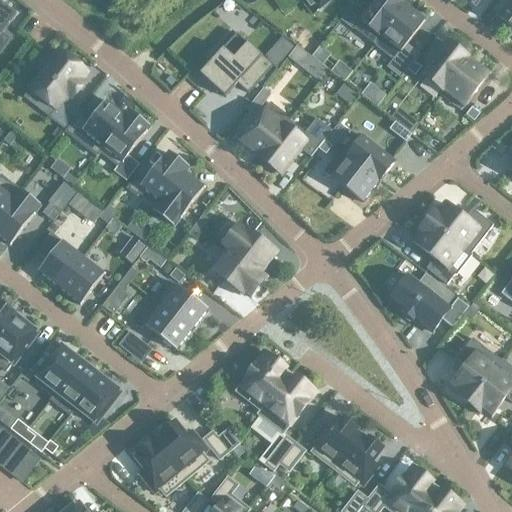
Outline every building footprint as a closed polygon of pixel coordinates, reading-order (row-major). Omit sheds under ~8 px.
[(295,0),(298,2),(300,1),(312,17),(333,0),(295,0)] [(352,6),(342,19),(354,29),(353,30),(374,45),(405,6),(396,0),(376,0),(365,15),(352,6)] [(511,0),(498,20),(511,30),(511,0)] [(0,53),(10,40),(2,34),(13,19),(4,12),(7,8),(0,2),(0,53)] [(405,6),(374,45),(394,61),(389,68),(401,77),(417,56),(405,47),(425,22),(405,6)] [(237,35),(200,76),(225,98),(238,84),(248,94),(272,66),(237,35)] [(447,42),(420,76),(442,93),(469,59),(447,42)] [(42,74),(30,90),(55,110),(49,118),(66,131),(80,112),(68,102),(83,83),(79,79),(85,71),(60,51),(53,61),(48,57),(37,71),(42,74)] [(469,59),(442,93),(464,110),(491,76),(469,59)] [(407,70),(414,76),(421,68),(413,62),(407,70)] [(319,64),(313,71),(321,78),(328,71),(319,64)] [(350,75),(342,68),(336,76),(344,82),(350,75)] [(330,86),(336,79),(329,72),(322,79),(330,86)] [(255,116),(271,95),(263,89),(247,110),(255,116)] [(79,116),(65,133),(96,156),(126,117),(107,103),(90,124),(79,116)] [(270,103),(239,142),(259,159),(289,121),(291,120),(270,103)] [(471,108),(465,115),(473,122),(479,114),(471,108)] [(126,117),(96,156),(97,158),(100,154),(119,168),(149,129),(129,113),(126,117)] [(289,121),(259,159),(279,175),(300,149),(310,158),(317,149),(324,141),(325,139),(314,130),(309,137),(289,121)] [(389,130),(405,143),(411,135),(395,122),(389,130)] [(11,132),(3,142),(9,146),(17,137),(11,132)] [(359,135),(344,155),(379,183),(394,163),(359,135)] [(331,146),(324,141),(317,149),(325,155),(331,146)] [(340,151),(323,173),(363,203),(379,183),(344,155),(340,151)] [(136,178),(127,190),(137,197),(139,195),(140,195),(158,209),(185,174),(188,169),(169,154),(146,183),(145,184),(136,178)] [(127,169),(120,179),(126,183),(133,174),(127,169)] [(68,174),(63,180),(72,188),(77,181),(68,174)] [(158,209),(155,213),(173,227),(204,188),(185,174),(158,209)] [(0,217),(20,191),(0,176),(0,217)] [(20,191),(0,217),(0,239),(10,247),(40,208),(20,191)] [(437,211),(428,222),(470,255),(493,226),(472,210),(467,217),(465,220),(457,214),(444,204),(438,212),(437,211)] [(49,205),(42,214),(53,223),(61,214),(49,205)] [(103,212),(98,218),(108,226),(113,220),(103,212)] [(203,216),(195,225),(202,230),(209,221),(203,216)] [(420,236),(414,244),(434,260),(426,270),(447,286),(455,276),(456,277),(472,256),(470,255),(428,222),(427,224),(421,232),(418,235),(420,236)] [(131,223),(126,229),(135,237),(140,230),(131,223)] [(195,225),(188,234),(194,240),(202,230),(195,225)] [(240,229),(225,248),(229,252),(260,275),(275,255),(240,229)] [(140,230),(135,237),(145,244),(150,238),(140,230)] [(133,239),(120,256),(132,265),(144,248),(133,239)] [(63,243),(39,274),(60,291),(83,259),(63,243)] [(229,252),(214,272),(248,298),(264,278),(259,275),(260,275),(229,252)] [(83,259),(60,291),(80,306),(104,275),(83,259)] [(131,269),(124,278),(130,283),(137,274),(131,269)] [(402,279),(390,294),(393,297),(390,301),(403,311),(402,312),(405,314),(412,320),(414,322),(415,320),(432,333),(442,321),(453,329),(468,308),(457,300),(450,309),(409,277),(405,281),(402,279)] [(124,278),(116,288),(123,293),(130,283),(124,278)] [(511,280),(501,295),(511,303),(511,301),(511,280)] [(169,282),(154,301),(193,332),(208,312),(169,282)] [(154,301),(138,321),(177,351),(193,332),(154,301)] [(0,304),(0,337),(16,316),(0,304)] [(480,310),(473,304),(465,315),(472,320),(480,310)] [(16,316),(0,337),(0,368),(6,373),(37,332),(16,316)] [(129,333),(118,346),(141,364),(152,350),(129,333)] [(460,376),(450,388),(458,395),(457,396),(468,405),(501,362),(472,340),(456,360),(463,365),(466,368),(460,376)] [(61,346),(33,383),(52,397),(49,401),(51,402),(82,362),(61,346)] [(257,415),(258,416),(289,375),(284,371),(285,369),(266,354),(236,393),(260,411),(257,415)] [(501,362),(468,405),(470,406),(478,412),(481,414),(482,413),(490,419),(506,398),(511,403),(511,368),(502,361),(501,362)] [(82,362),(51,402),(69,417),(100,376),(82,362)] [(26,371),(21,377),(28,383),(32,376),(26,371)] [(294,379),(289,375),(258,416),(283,435),(316,392),(295,377),(294,379)] [(100,376),(69,417),(70,418),(76,410),(95,425),(120,392),(100,376)] [(0,381),(0,397),(2,399),(10,389),(0,381)] [(311,454),(333,471),(360,435),(356,432),(357,430),(343,419),(341,422),(338,419),(330,430),(324,426),(310,445),(315,449),(311,454)] [(18,421),(10,430),(22,439),(28,431),(29,429),(18,421)] [(164,437),(157,443),(187,480),(208,463),(203,456),(208,451),(192,432),(187,437),(176,423),(162,434),(164,437)] [(0,428),(0,437),(5,442),(10,436),(0,428)] [(28,431),(22,439),(30,445),(36,437),(28,431)] [(227,432),(218,439),(229,453),(238,445),(227,432)] [(213,433),(204,441),(220,460),(229,453),(218,439),(213,433)] [(367,441),(360,435),(333,471),(355,488),(359,484),(363,487),(377,468),(372,465),(383,450),(369,439),(367,441)] [(10,436),(5,442),(15,450),(20,444),(10,436)] [(274,472),(280,465),(295,445),(285,438),(265,465),(274,472)] [(50,442),(44,450),(52,456),(58,448),(50,442)] [(166,497),(187,480),(157,443),(153,446),(151,444),(137,455),(139,458),(136,460),(145,471),(140,476),(155,494),(160,490),(166,497)] [(20,444),(15,450),(26,458),(30,452),(20,444)] [(304,453),(295,445),(280,465),(289,472),(304,453)] [(239,446),(232,451),(238,458),(244,453),(239,446)] [(30,452),(26,458),(36,466),(40,460),(30,452)] [(365,504),(363,506),(370,511),(379,511),(383,507),(389,511),(416,511),(435,488),(430,485),(432,483),(412,468),(390,496),(378,487),(365,504)] [(285,484),(275,476),(270,483),(280,491),(285,484)] [(248,511),(249,511),(230,497),(238,488),(226,479),(211,498),(221,506),(216,511),(248,511)] [(440,492),(435,488),(416,511),(458,511),(463,506),(442,490),(440,492)] [(341,511),(358,511),(363,506),(367,501),(357,493),(341,511)] [(200,511),(209,502),(199,494),(184,511),(200,511)] [(293,509),(296,511),(305,511),(308,510),(298,502),(293,509)] [(85,511),(78,503),(67,511),(85,511)]
